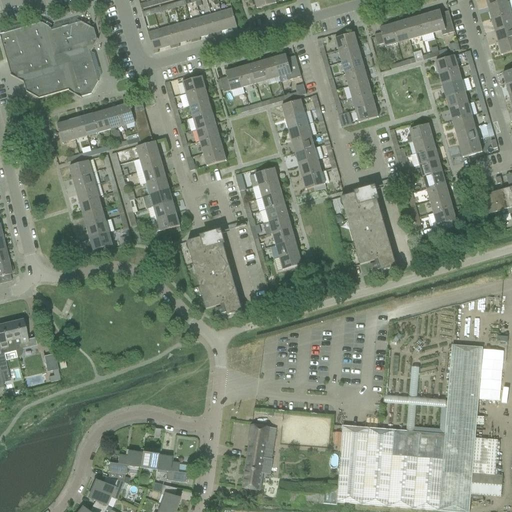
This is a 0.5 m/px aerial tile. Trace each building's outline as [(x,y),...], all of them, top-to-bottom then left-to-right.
[(276,4),(274,0),(254,0),(257,9),(276,4)] [(510,14),(507,2),(487,7),(491,19),(510,14)] [(231,9),(221,12),(226,30),(231,29),(232,32),(238,30),(231,9)] [(440,11),(427,14),(433,34),(441,32),(442,36),(454,32),(448,12),(441,14),(440,11)] [(226,30),(221,12),(210,15),(217,36),(221,35),(220,32),(226,30)] [(433,34),(427,14),(415,18),(421,37),(433,34)] [(511,26),(511,19),(510,14),(491,19),(494,31),(511,26)] [(217,36),(210,15),(200,18),(205,37),(211,35),(212,38),(217,36)] [(205,37),(200,18),(189,21),(196,43),(200,41),(199,38),(205,37)] [(421,37),(415,18),(403,21),(409,41),(421,37)] [(196,43),(189,21),(179,25),(184,43),(190,41),(191,44),(196,43)] [(409,41),(403,21),(392,25),(397,44),(409,41)] [(51,30),(39,23),(39,24),(0,35),(0,37),(1,41),(11,76),(10,76),(23,83),(23,82),(26,92),(39,99),(69,91),(69,92),(81,99),(81,98),(81,97),(91,95),(92,95),(91,94),(98,82),(90,52),(91,52),(98,40),(97,39),(97,40),(94,30),(94,29),(93,29),(90,27),(89,25),(87,24),(85,24),(81,22),(51,31),(51,30)] [(184,43),(179,25),(169,28),(175,49),(179,47),(178,44),(184,43)] [(397,44),(392,25),(379,28),(380,33),(374,35),(377,46),(383,44),(385,48),(397,44)] [(511,26),(494,31),(498,43),(511,39),(511,26)] [(175,49),(169,28),(158,31),(163,49),(170,47),(170,50),(175,49)] [(163,49),(158,31),(148,34),(154,55),(159,54),(158,50),(163,49)] [(334,39),(338,51),(357,46),(354,33),(334,39)] [(511,52),(511,39),(498,43),(501,56),(511,52)] [(457,44),(449,46),(451,53),(459,51),(457,44)] [(361,58),(357,46),(338,51),(341,63),(361,58)] [(421,51),(413,54),(414,59),(415,63),(424,61),(421,51)] [(286,55),(273,59),(279,78),(286,76),(288,81),(301,77),(295,57),(287,59),(286,55)] [(435,62),(438,74),(458,69),(454,56),(435,62)] [(364,70),(361,58),(341,63),(345,75),(364,70)] [(279,78),(273,59),(261,62),(267,82),(279,78)] [(267,82),(261,62),(249,66),(255,85),(267,82)] [(255,85),(249,66),(237,69),(243,89),(255,85)] [(243,89),(237,69),(225,73),(227,78),(220,80),(224,93),(231,91),(231,92),(243,89)] [(461,81),(458,69),(438,74),(442,86),(461,81)] [(368,82),(364,70),(345,75),(348,87),(368,82)] [(511,83),(511,70),(502,73),(505,86),(511,83)] [(182,83),(186,95),(206,90),(202,77),(182,83)] [(465,93),(461,81),(442,86),(445,98),(465,93)] [(172,94),(169,83),(169,82),(164,84),(167,95),(172,94)] [(371,94),(368,82),(348,87),(352,99),(371,94)] [(209,102),(206,90),(186,95),(189,107),(209,102)] [(285,101),(306,95),(305,90),(284,97),(285,101)] [(468,105),(465,93),(445,98),(449,110),(468,105)] [(374,106),(371,94),(352,99),(355,111),(374,106)] [(301,101),(281,106),(285,119),(304,114),(301,101)] [(212,114),(209,102),(189,107),(193,119),(212,114)] [(130,108),(129,104),(117,108),(122,127),(123,127),(124,130),(126,129),(125,127),(135,124),(134,120),(132,114),(130,108)] [(142,104),(130,108),(132,114),(144,111),(142,104)] [(471,116),(468,105),(449,110),(452,122),(471,116)] [(378,118),(374,106),(355,111),(358,124),(378,118)] [(115,145),(123,143),(119,132),(115,132),(115,130),(122,127),(117,108),(105,111),(110,131),(111,131),(115,145)] [(110,131),(105,111),(93,115),(98,134),(110,131)] [(145,117),(144,111),(132,114),(134,120),(145,117)] [(216,126),(212,114),(193,119),(196,131),(216,126)] [(308,126),(304,114),(285,119),(288,131),(308,126)] [(98,134),(93,115),(81,118),(86,138),(98,134)] [(475,128),(471,116),(452,122),(456,134),(475,128)] [(147,122),(145,117),(134,120),(135,124),(135,126),(147,122)] [(74,141),(86,138),(81,118),(69,122),(74,141)] [(74,141),(69,122),(57,125),(62,145),(74,141)] [(149,128),(147,122),(135,126),(137,131),(149,128)] [(428,124),(409,130),(411,137),(405,139),(407,144),(412,143),(432,137),(428,124)] [(219,138),(216,126),(196,131),(200,143),(219,138)] [(311,138),(308,126),(288,131),(291,143),(311,138)] [(150,133),(149,128),(137,131),(138,137),(150,133)] [(478,140),(475,128),(456,134),(459,146),(478,140)] [(152,139),(150,133),(138,137),(139,138),(140,143),(152,139)] [(435,149),(432,137),(412,143),(415,154),(435,149)] [(223,150),(219,138),(200,143),(203,155),(223,150)] [(315,150),(311,138),(291,143),(295,155),(315,150)] [(482,153),(478,140),(459,146),(462,158),(482,153)] [(139,161),(159,155),(155,142),(135,148),(139,161)] [(438,161),(435,149),(415,154),(419,167),(438,161)] [(226,162),(223,150),(203,155),(207,167),(226,162)] [(318,162),(315,150),(295,155),(298,167),(318,162)] [(403,150),(399,151),(399,150),(394,152),(396,160),(401,159),(405,157),(403,150)] [(115,154),(110,155),(114,167),(119,166),(115,154)] [(162,167),(159,155),(139,161),(143,173),(162,167)] [(195,170),(192,158),(191,159),(186,160),(189,172),(195,170)] [(442,173),(438,161),(419,167),(422,179),(442,173)] [(72,180),(92,174),(88,162),(69,167),(72,180)] [(321,173),(318,162),(298,167),(302,179),(321,173)] [(166,179),(162,167),(143,173),(146,184),(166,179)] [(252,189),(259,187),(278,182),(274,169),(255,175),(248,177),(252,189)] [(326,189),(321,173),(302,179),(305,191),(313,189),(314,192),(326,189)] [(445,185),(442,173),(422,179),(426,191),(445,185)] [(95,186),(92,174),(72,180),(76,192),(95,186)] [(146,184),(149,196),(169,191),(166,179),(146,184)] [(281,193),(278,182),(259,187),(262,199),(281,193)] [(449,197),(445,185),(426,191),(429,203),(449,197)] [(99,198),(95,186),(76,192),(79,204),(99,198)] [(511,187),(509,188),(503,190),(510,214),(511,213),(511,187)] [(396,268),(382,219),(376,200),(375,196),(370,197),(368,190),(340,198),(359,266),(368,263),(370,273),(380,270),(380,272),(396,268)] [(510,214),(503,190),(492,193),(498,212),(499,217),(510,214)] [(173,202),(169,191),(149,196),(153,208),(173,202)] [(284,206),(281,193),(262,199),(265,211),(284,206)] [(498,212),(492,193),(480,196),(486,216),(498,212)] [(452,209),(449,197),(429,203),(433,215),(452,209)] [(102,210),(99,198),(79,204),(82,216),(102,210)] [(156,220),(176,214),(173,202),(153,208),(156,220)] [(288,217),(284,206),(265,211),(269,223),(288,217)] [(455,221),(452,209),(433,215),(436,227),(455,221)] [(105,222),(102,210),(82,216),(86,228),(105,222)] [(180,227),(176,214),(156,220),(151,222),(155,234),(180,227)] [(269,223),(263,225),(266,237),(272,235),(291,229),(288,217),(269,223)] [(109,234),(105,222),(86,228),(89,240),(109,234)] [(295,241),(291,229),(272,235),(275,247),(295,241)] [(112,246),(109,234),(89,240),(93,252),(112,246)] [(214,235),(204,237),(186,243),(205,311),(214,308),(216,317),(226,314),(227,317),(242,312),(222,244),(221,240),(216,241),(214,235)] [(298,253),(295,241),(275,247),(279,259),(298,253)] [(301,265),(298,253),(279,259),(282,271),(301,265)] [(9,267),(8,262),(0,263),(0,277),(11,275),(11,274),(13,273),(12,267),(9,267)] [(22,321),(8,324),(15,351),(22,349),(22,350),(37,347),(35,339),(27,341),(22,321)] [(0,346),(1,351),(0,351),(0,373),(0,374),(8,372),(4,356),(3,355),(8,353),(15,352),(8,324),(0,326),(0,346)] [(495,475),(498,441),(475,439),(482,349),(456,346),(452,346),(445,435),(343,427),(339,464),(339,477),(338,488),(324,487),(279,483),(277,501),(337,506),(337,503),(443,511),(468,511),(470,495),(500,497),(502,476),(495,475)] [(44,358),(47,374),(58,371),(55,358),(53,355),(44,358)] [(246,461),(242,488),(257,490),(260,491),(263,473),(270,474),(272,461),(271,461),(276,430),(252,426),(251,426),(251,427),(246,461)] [(152,470),(154,471),(156,457),(159,457),(159,452),(140,450),(139,454),(139,455),(142,455),(140,469),(143,469),(142,471),(152,473),(152,470)] [(138,468),(140,469),(142,455),(139,455),(139,454),(125,453),(125,457),(118,456),(117,465),(109,464),(108,472),(118,473),(126,474),(127,467),(129,467),(128,469),(138,471),(138,468)] [(156,457),(154,471),(156,471),(156,473),(165,475),(166,472),(168,472),(167,480),(184,483),(187,466),(179,465),(172,464),(173,459),(159,457),(156,457)] [(95,482),(92,490),(110,498),(117,501),(120,492),(114,489),(114,487),(116,481),(105,478),(103,483),(102,485),(95,482)] [(164,496),(161,505),(176,510),(180,500),(174,498),(176,489),(162,486),(160,494),(164,496)] [(110,498),(92,490),(88,499),(95,502),(94,503),(92,508),(98,511),(104,511),(108,507),(107,506),(109,502),(110,498)]
